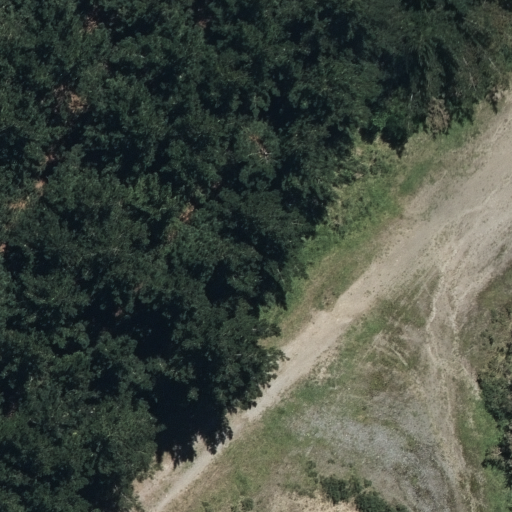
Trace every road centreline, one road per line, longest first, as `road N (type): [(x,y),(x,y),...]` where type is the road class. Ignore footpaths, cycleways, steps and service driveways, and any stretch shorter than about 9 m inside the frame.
road 1 (track): [(511,215),(344,358),(206,511)]
road 2 (track): [(344,358),(434,511)]
